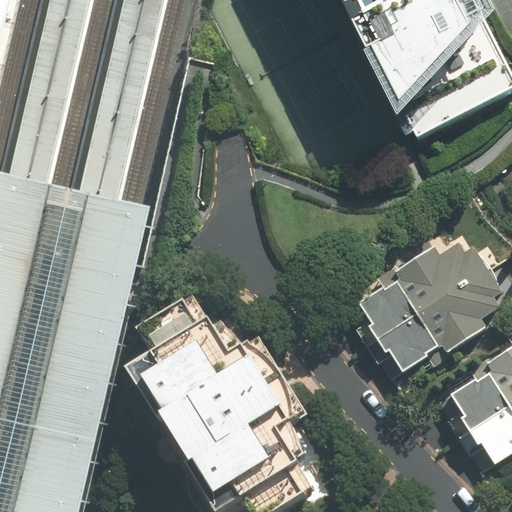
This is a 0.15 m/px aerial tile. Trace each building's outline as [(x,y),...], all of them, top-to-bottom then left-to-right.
[(0,0),(0,52),(12,0),(0,0)] [(511,71),(474,0),(336,0),(414,149),(511,98),(511,71)] [(0,511),(76,511),(149,209),(0,172),(0,511)] [(343,302),(400,387),(493,325),(505,291),(461,242),(426,246),(343,302)] [(133,376),(212,511),(227,511),(239,503),(245,511),(285,511),(314,492),(277,436),(298,420),(251,345),(228,355),(196,292),(195,296),(138,328),(157,359),(133,376)] [(511,350),(443,396),(499,481),(511,472),(511,350)]
